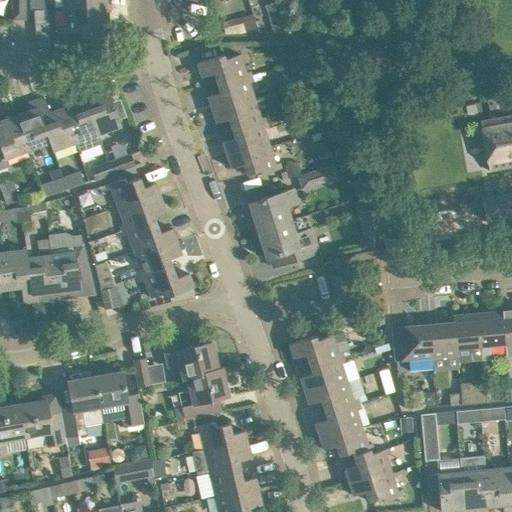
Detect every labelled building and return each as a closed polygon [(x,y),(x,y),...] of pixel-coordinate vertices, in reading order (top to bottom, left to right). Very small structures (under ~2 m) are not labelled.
[(11,0),(12,5),(23,5),(23,18),(25,18),(24,0),(11,0)] [(61,0),(62,8),(80,7),(80,11),(107,9),(106,0),(61,0)] [(80,11),(80,7),(62,8),(63,26),(60,27),(61,33),(81,31),(81,36),(96,35),(95,24),(108,23),(107,9),(80,11)] [(50,11),(34,12),(35,28),(51,27),(50,11)] [(241,15),(242,21),(244,29),(256,26),(252,12),(241,15)] [(279,14),(268,17),(272,30),(283,26),(279,14)] [(312,41),(301,44),(304,55),(315,52),(312,41)] [(250,70),(246,72),(240,54),(224,58),(223,54),(197,62),(201,76),(214,72),(217,82),(230,77),(232,82),(251,75),(250,70)] [(220,91),(207,96),(211,109),(238,100),(239,105),(255,100),(249,82),(253,80),(251,75),(232,82),(230,77),(217,82),(220,91)] [(92,88),(81,92),(97,134),(121,125),(119,119),(112,101),(108,90),(94,95),(92,88)] [(59,100),(75,142),(78,150),(100,142),(97,134),(81,92),(73,95),(59,100)] [(47,104),(44,96),(33,100),(52,150),(75,142),(59,100),(47,104)] [(50,151),(52,150),(33,100),(25,103),(28,110),(13,115),(27,150),(47,143),(50,151)] [(264,116),(261,117),(255,100),(239,105),(238,100),(211,109),(216,122),(228,118),(231,128),(245,123),(246,127),(266,121),(264,116)] [(27,150),(13,115),(1,120),(0,116),(0,168),(8,166),(5,158),(27,150)] [(511,115),(479,121),(488,170),(511,166),(511,115)] [(245,123),(231,128),(235,137),(222,141),(226,154),(252,146),(254,151),(269,146),(264,128),(268,126),(266,121),(246,127),(245,123)] [(260,174),(281,168),(279,161),(275,163),(269,146),(254,151),(252,146),(226,154),(230,168),(243,163),(246,174),(259,170),(260,174)] [(107,160),(111,173),(132,165),(129,154),(128,152),(107,160)] [(93,179),(111,173),(107,160),(88,166),(93,179)] [(288,177),(297,175),(300,174),(296,161),(284,165),(288,177)] [(340,165),(339,163),(332,166),(331,164),(300,174),(297,175),(301,189),(336,178),(344,175),(342,172),(346,170),(344,164),(340,165)] [(66,189),(82,183),(78,171),(62,177),(66,189)] [(49,195),(66,189),(62,177),(45,183),(49,195)] [(143,187),(139,177),(126,182),(125,177),(105,185),(106,190),(110,188),(116,206),(133,200),(134,205),(160,195),(155,182),(143,187)] [(0,184),(7,204),(18,200),(10,178),(0,181),(0,184)] [(249,213),(247,215),(251,227),(253,228),(256,227),(257,230),(290,219),(285,206),(297,202),(292,189),(248,203),(251,212),(249,213)] [(485,219),(511,214),(511,192),(481,198),(485,219)] [(165,208),(160,195),(134,205),(133,200),(116,206),(119,214),(123,223),(118,225),(121,231),(141,223),(143,228),(156,223),(152,213),(165,208)] [(22,220),(21,221),(23,233),(24,233),(32,232),(30,215),(30,214),(44,210),(46,210),(44,201),(43,202),(28,205),(28,206),(20,207),(22,220)] [(10,209),(0,209),(0,221),(12,219),(13,222),(21,221),(22,220),(20,207),(10,208),(10,209)] [(89,229),(115,222),(111,209),(86,215),(89,229)] [(290,219),(257,230),(266,258),(268,257),(271,268),(293,261),(303,257),(320,252),(319,252),(312,227),(306,229),(305,225),(300,222),(295,221),(291,222),(290,219)] [(159,232),(156,223),(143,228),(141,223),(121,231),(122,235),(126,234),(133,251),(149,245),(151,250),(162,246),(177,240),(172,228),(159,232)] [(63,231),(47,234),(48,237),(50,254),(50,257),(56,299),(81,295),(79,283),(92,282),(80,234),(72,235),(63,231)] [(181,253),(177,240),(162,246),(151,250),(149,245),(133,251),(137,262),(139,268),(135,270),(138,276),(158,268),(159,273),(172,268),(169,258),(172,257),(181,253)] [(32,302),(26,257),(25,257),(24,249),(2,251),(6,288),(21,287),(23,303),(32,302)] [(32,302),(55,299),(50,254),(26,257),(32,302)] [(176,277),(172,268),(159,273),(158,268),(138,276),(139,279),(139,280),(144,279),(147,288),(150,297),(166,291),(167,296),(193,286),(188,273),(176,277)] [(100,291),(104,308),(118,305),(114,287),(100,291)] [(511,305),(510,306),(511,310),(501,311),(504,343),(505,358),(511,357),(511,305)] [(491,344),(504,343),(501,311),(476,313),(479,346),(480,360),(493,359),(491,344)] [(476,313),(452,315),(453,321),(455,348),(456,348),(458,362),(471,361),(480,360),(479,346),(476,313)] [(376,314),(362,318),(366,329),(380,324),(376,314)] [(454,348),(455,348),(453,321),(429,324),(432,356),(454,354),(454,348)] [(432,356),(429,324),(392,327),(395,360),(408,359),(409,371),(433,369),(432,356)] [(338,352),(333,335),(332,334),(317,339),(315,335),(289,343),(291,350),(293,357),(306,353),(309,363),(322,358),(324,363),(342,356),(341,352),(338,353),(338,352)] [(186,377),(217,368),(211,342),(165,352),(168,366),(179,364),(182,378),(186,377)] [(340,363),(344,362),(342,356),(324,363),(322,358),(309,363),(312,373),(299,377),(304,390),(330,381),(331,386),(346,381),(344,377),(340,363)] [(146,357),(132,360),(137,387),(151,384),(151,383),(164,380),(161,363),(147,365),(146,357)] [(211,413),(208,400),(228,395),(221,367),(217,368),(186,377),(189,390),(177,392),(180,406),(173,407),(176,421),(192,418),(210,414),(221,411),(221,410),(211,413)] [(120,418),(121,426),(143,423),(138,393),(126,395),(122,370),(110,372),(107,368),(96,370),(95,375),(94,375),(100,406),(113,404),(114,410),(119,414),(120,418)] [(388,368),(379,371),(385,393),(394,391),(388,368)] [(102,422),(100,406),(94,375),(67,380),(71,405),(60,407),(60,412),(65,437),(86,433),(85,425),(102,422)] [(330,381),(304,390),(308,403),(321,399),(324,409),(337,404),(339,408),(357,402),(356,398),(352,399),(346,382),(346,381),(331,386),(330,381)] [(508,388),(496,390),(497,401),(509,399),(508,388)] [(420,392),(420,406),(435,405),(434,391),(420,392)] [(460,405),(473,403),(471,392),(459,393),(460,405)] [(459,393),(448,395),(449,405),(450,406),(460,405),(459,393)] [(65,437),(60,412),(49,414),(46,398),(18,403),(24,436),(43,433),(44,444),(66,440),(65,437)] [(355,409),(359,408),(357,402),(339,408),(337,404),(324,409),(327,418),(314,422),(319,435),(345,427),(346,431),(361,427),(359,422),(355,409)] [(5,439),(24,436),(18,403),(0,406),(0,452),(7,452),(5,439)] [(498,407),(479,409),(480,421),(500,419),(498,407)] [(470,410),(460,410),(462,422),(471,422),(480,421),(479,409),(470,410)] [(420,413),(424,460),(439,458),(435,412),(420,413)] [(212,421),(210,414),(192,418),(191,418),(193,425),(194,432),(199,431),(203,449),(220,445),(221,450),(235,446),(247,444),(244,430),(231,433),(229,423),(216,425),(215,421),(212,421)] [(411,416),(400,416),(400,428),(411,427),(411,416)] [(367,444),(361,427),(346,431),(345,427),(319,435),(323,448),(335,444),(339,455),(352,451),(353,454),(366,449),(368,454),(374,452),(371,443),(367,444)] [(137,446),(135,450),(137,459),(148,456),(146,444),(137,446)] [(251,457),(247,444),(235,446),(221,450),(220,445),(203,449),(191,452),(196,475),(208,472),(225,468),(226,473),(240,470),(238,460),(251,457)] [(110,465),(107,446),(87,450),(90,469),(110,465)] [(386,455),(390,453),(388,448),(374,452),(368,454),(366,449),(353,454),(356,464),(344,468),(348,481),(362,477),(374,473),(376,477),(392,472),(386,455)] [(463,511),(474,511),(474,507),(487,506),(483,469),(485,469),(483,455),(459,457),(461,471),(459,471),(463,511)] [(71,475),(68,458),(68,456),(58,457),(62,477),(71,476),(71,475)] [(149,458),(111,463),(115,483),(125,481),(153,475),(150,461),(149,458)] [(502,511),(506,511),(511,511),(508,467),(485,469),(483,469),(487,506),(502,505),(502,511)] [(258,490),(255,477),(242,480),(240,470),(226,473),(225,468),(208,472),(213,496),(231,492),(232,496),(249,492),(258,490)] [(454,511),(463,511),(459,471),(437,473),(440,510),(455,509),(454,511)] [(397,490),(392,472),(376,477),(374,473),(348,481),(352,494),(365,490),(368,501),(382,496),(383,501),(403,494),(401,489),(397,490)] [(92,476),(94,488),(106,485),(103,473),(92,476)] [(70,481),(73,493),(78,492),(94,488),(92,476),(76,480),(70,481)] [(11,490),(9,482),(9,478),(0,480),(0,492),(5,491),(11,490)] [(60,484),(49,486),(52,498),(62,496),(60,484)] [(49,486),(27,491),(28,493),(30,503),(40,501),(41,506),(53,503),(52,498),(49,486)] [(261,504),(258,490),(249,492),(232,496),(231,492),(213,496),(217,511),(249,511),(249,507),(261,504)] [(11,496),(0,497),(0,507),(12,505),(11,496)]
